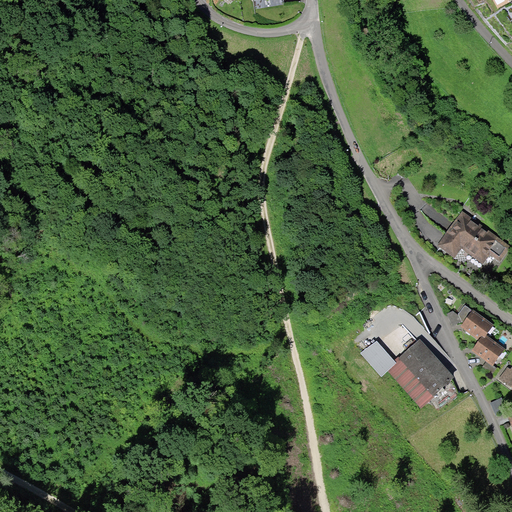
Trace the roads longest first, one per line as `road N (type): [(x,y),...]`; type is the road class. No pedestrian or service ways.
road 1 (track): [(330,511),(263,179),(305,32)]
road 2 (unclassified): [(315,32),(361,155),(414,252)]
road 3 (unclassified): [(414,252),(511,471)]
road 4 (residential): [(315,32),(231,23),(196,0)]
